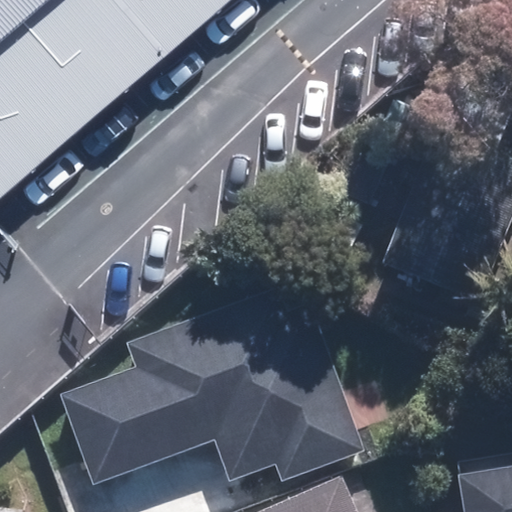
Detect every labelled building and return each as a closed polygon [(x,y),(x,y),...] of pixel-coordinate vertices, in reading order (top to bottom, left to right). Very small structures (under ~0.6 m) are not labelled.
[(0,0),(0,167),(198,0),(0,0)] [(511,144),(439,118),(385,264),(488,302),(511,236),(511,144)] [(320,196),(289,244),(335,274),(366,226),(320,196)] [(130,344),(139,368),(65,394),(97,485),(220,442),(234,481),(281,464),(288,484),(369,456),(315,303),(292,311),(284,290),(130,344)] [(511,511),(511,452),(462,460),(469,511),(511,511)] [(359,511),(344,477),(264,511),(359,511)]
